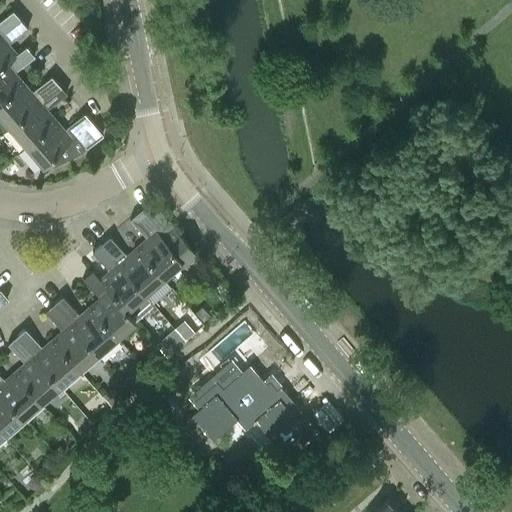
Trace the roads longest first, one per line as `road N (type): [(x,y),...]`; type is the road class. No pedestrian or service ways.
road 1 (tertiary): [(465,511),(157,149)]
road 2 (residential): [(0,200),(36,202),(73,191),(157,149)]
road 3 (tertiary): [(157,149),(122,0)]
